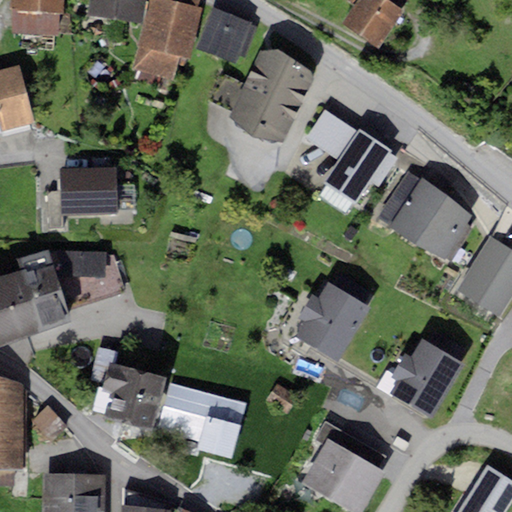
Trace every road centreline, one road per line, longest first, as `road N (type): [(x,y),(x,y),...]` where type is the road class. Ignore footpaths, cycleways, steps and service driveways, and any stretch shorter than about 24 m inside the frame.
road 1 (residential): [(511,192),(391,101),(231,0)]
road 2 (residential): [(0,359),(117,459),(202,511)]
road 3 (residential): [(391,511),(427,453),(449,439),(479,436),(511,448)]
